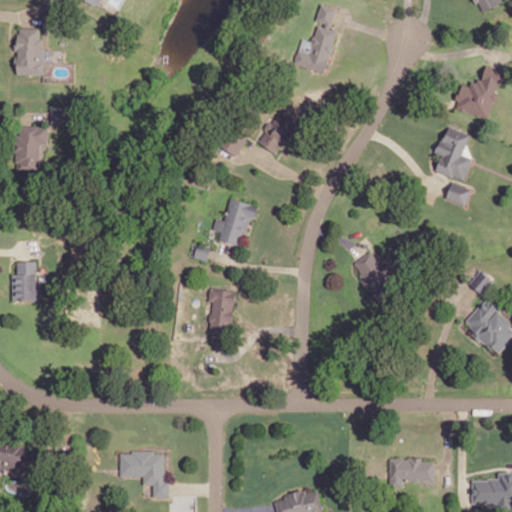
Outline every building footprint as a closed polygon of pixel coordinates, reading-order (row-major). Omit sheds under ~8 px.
[(475,0),(476,1),(479,0),(484,9),(500,0),(475,0)] [(322,3),(335,7),(329,28),(336,30),(332,42),(334,45),(332,50),(330,51),(328,57),(330,58),(325,71),(294,61),(299,48),(310,52),(312,43),(311,41),(313,35),(315,33),(318,24),(325,26),(327,21),(317,18),(322,3)] [(19,26),(19,33),(17,33),(17,44),(14,44),(14,49),(18,49),(18,56),(16,56),(16,72),(43,72),(43,46),(41,46),(41,38),(39,38),(39,26),(19,26)] [(487,63),(482,78),(478,77),(476,81),(471,79),(470,84),(462,82),(460,88),(458,87),(455,98),(458,99),(456,107),(467,110),(468,109),(488,116),(494,98),(495,99),(497,97),(498,94),(497,91),(494,90),(497,82),(501,84),(506,69),(487,63)] [(51,107),(51,123),(73,122),(73,106),(51,107)] [(20,125),(19,134),(16,134),(16,140),(14,140),(14,150),(16,150),(16,160),(18,160),(18,168),(38,168),(39,141),(47,141),(47,126),(20,125)] [(271,125),(258,139),(274,154),(287,140),(271,125)] [(449,125),(443,140),(441,139),(437,150),(445,153),(444,157),(441,156),(436,169),(454,176),(454,175),(464,179),(472,160),(473,157),(463,152),(470,133),(449,125)] [(220,143),(236,153),(246,138),(230,128),(220,143)] [(453,180),(447,196),(465,203),(471,187),(453,180)] [(213,227),(221,230),(219,237),(238,243),(242,231),(245,232),(250,214),(254,215),(257,204),(231,197),(224,220),(216,217),(213,227)] [(194,255),(207,259),(211,246),(198,242),(194,255)] [(355,261),(362,272),(360,273),(364,278),(363,279),(367,286),(369,284),(379,298),(397,286),(371,249),(355,261)] [(17,260),(17,273),(12,273),(13,297),(35,297),(35,260),(17,260)] [(470,282),(482,292),(493,279),(480,269),(470,282)] [(210,287),(236,290),(234,303),(233,303),(229,332),(210,330),(214,300),(209,299),(210,287)] [(488,294),(468,319),(474,324),(472,326),(477,331),(474,335),(480,340),(481,337),(487,342),(486,343),(493,349),(494,347),(499,352),(511,336),(511,326),(510,325),(511,322),(499,311),(503,307),(488,294)] [(0,439),(0,463),(18,469),(20,465),(38,470),(43,450),(23,445),(24,439),(12,436),(10,443),(0,439)] [(132,448),(132,452),(121,452),(121,473),(145,473),(145,481),(155,481),(155,493),(168,493),(168,480),(164,480),(164,452),(154,452),(154,448),(132,448)] [(391,456),(391,485),(404,485),(404,478),(413,478),(415,480),(419,480),(421,478),(434,478),(434,459),(422,459),(422,455),(408,456),(408,457),(403,457),(403,456),(391,456)] [(474,479),(473,500),(487,500),(487,504),(498,504),(498,510),(511,510),(511,471),(499,470),(499,477),(488,476),(488,479),(474,479)] [(275,500),(278,511),(304,511),(312,510),(312,511),(316,511),(323,510),(317,489),(306,492),(305,489),(300,490),(300,488),(289,491),(289,493),(284,494),(285,497),(275,500)]
